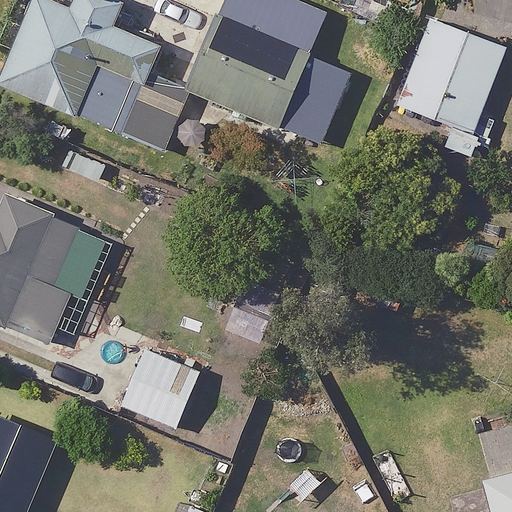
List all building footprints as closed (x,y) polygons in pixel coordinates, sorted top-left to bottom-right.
[(120,0),(27,0),(0,68),(0,77),(166,145),(187,95),(144,78),(161,36),(114,17),(120,0)] [(282,11),(252,0),(221,0),(188,87),(279,122),(308,46),(273,33),(282,11)] [(388,0),(359,0),(358,8),(386,12),(388,0)] [(508,38),(429,10),(397,98),(451,118),(442,141),(468,150),(508,38)] [(115,237),(5,193),(0,206),(0,316),(50,337),(55,325),(77,333),(115,237)] [(141,344),(103,330),(94,326),(85,350),(70,344),(53,389),(121,416),(128,398),(174,416),(198,355),(145,334),(141,344)] [(258,403),(228,389),(207,433),(237,447),(258,403)] [(0,511),(24,511),(55,437),(0,414),(0,511)] [(511,511),(511,418),(479,427),(500,511),(511,511)]
